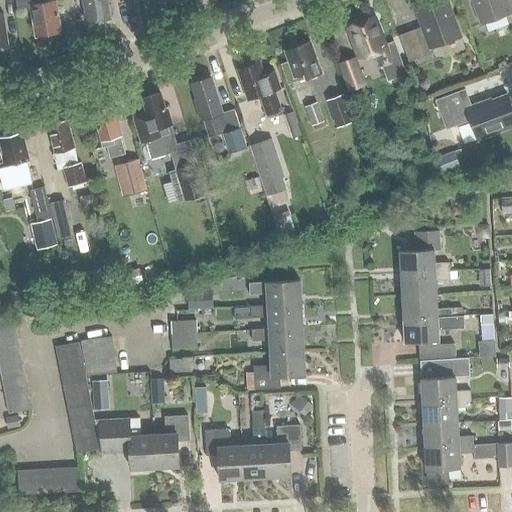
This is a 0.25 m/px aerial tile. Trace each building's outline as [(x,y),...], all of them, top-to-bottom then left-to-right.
[(61,33),(55,0),(42,2),(42,0),(15,0),(17,9),(30,6),(35,37),(61,33)] [(110,18),(106,0),(82,0),(86,22),(110,18)] [(459,37),(445,0),(421,0),(413,3),(421,27),(398,35),(408,62),(432,53),(431,48),(459,37)] [(511,0),(471,0),(481,24),(509,14),(511,18),(511,17),(511,0)] [(405,73),(394,42),(383,47),(372,18),(349,27),(355,42),(354,43),(359,56),(372,51),(378,65),(382,64),(387,79),(405,73)] [(321,72),(309,42),(285,51),(288,60),(281,63),(289,84),(321,72)] [(353,58),(340,62),(349,88),(362,83),(353,58)] [(263,73),(259,62),(237,70),(247,100),(259,96),(266,115),(276,112),(277,116),(282,115),(274,91),(280,89),(273,69),(263,73)] [(204,119),(209,136),(222,132),(229,153),(246,147),(234,109),(221,113),(210,77),(192,83),(197,98),(193,100),(200,120),(204,119)] [(469,120),(477,140),(511,127),(511,109),(506,94),(478,105),(477,103),(471,106),(465,89),(435,100),(446,129),(469,120)] [(133,117),(137,129),(141,142),(147,140),(152,157),(178,149),(170,125),(172,124),(167,108),(164,108),(160,93),(142,98),(146,113),(133,117)] [(345,96),(328,102),(336,125),(353,119),(345,96)] [(308,108),(314,125),(324,121),(318,105),(308,108)] [(94,112),(99,131),(97,132),(102,147),(107,146),(110,158),(125,153),(120,136),(121,136),(112,106),(94,112)] [(74,147),(68,129),(66,120),(48,125),(49,129),(53,145),(52,145),(54,153),(58,170),(63,168),(68,186),(86,181),(80,161),(77,162),(73,147),(74,147)] [(288,128),(292,138),(301,135),(298,125),(288,128)] [(32,182),(20,132),(0,137),(4,152),(1,152),(5,165),(0,165),(0,172),(4,189),(32,182)] [(285,176),(272,138),(251,146),(265,184),(285,176)] [(439,175),(456,168),(450,152),(432,159),(439,175)] [(118,164),(127,195),(146,189),(137,158),(118,164)] [(168,202),(187,197),(209,190),(200,160),(178,167),(179,171),(169,174),(171,182),(163,185),(168,202)] [(43,187),(30,190),(37,222),(51,218),(43,187)] [(511,209),(511,197),(501,199),(502,211),(511,209)] [(49,204),(57,240),(71,237),(63,200),(49,204)] [(289,215),(274,221),(282,243),(297,237),(289,215)] [(51,218),(37,222),(30,224),(36,250),(58,245),(51,218)] [(440,250),(438,230),(414,232),(415,249),(399,250),(400,273),(449,271),(448,262),(433,263),(432,250),(440,250)] [(157,278),(153,264),(141,268),(145,281),(157,278)] [(144,284),(139,268),(122,273),(127,289),(144,284)] [(490,268),(479,269),(480,285),(491,284),(490,268)] [(95,269),(84,273),(90,298),(101,295),(95,269)] [(400,273),(402,296),(435,294),(434,280),(449,279),(449,271),(400,273)] [(82,272),(68,276),(74,299),(88,295),(82,272)] [(113,276),(98,280),(102,295),(117,291),(113,276)] [(266,294),(267,306),(301,304),(299,280),(249,284),(250,295),(266,294)] [(70,303),(68,285),(47,288),(49,305),(70,303)] [(213,308),(212,291),(187,293),(188,309),(213,308)] [(402,296),(403,319),(452,316),(452,307),(436,308),(435,294),(402,296)] [(267,318),(267,329),(302,327),(301,304),(267,306),(250,307),(251,319),(267,318)] [(462,306),(452,307),(452,316),(463,316),(462,306)] [(493,315),(480,315),(480,325),(493,324),(493,315)] [(404,343),(418,342),(419,358),(455,357),(454,343),(439,344),(438,340),(438,329),(463,328),(463,316),(452,316),(403,319),(404,343)] [(0,331),(16,328),(14,318),(0,320),(0,331)] [(170,323),(171,335),(196,334),(196,322),(170,323)] [(268,342),(269,353),(303,350),(302,327),(267,329),(251,330),(251,343),(268,342)] [(0,331),(0,343),(18,339),(16,328),(0,331)] [(197,346),(196,334),(171,335),(171,347),(197,346)] [(83,374),(114,369),(109,335),(78,340),(83,374)] [(0,355),(21,351),(18,339),(0,343),(0,355)] [(54,345),(57,356),(78,352),(76,341),(54,345)] [(304,375),(303,350),(269,353),(270,366),(253,367),(254,389),(280,388),(279,376),(304,375)] [(0,355),(0,366),(0,367),(23,362),(21,351),(0,355)] [(80,362),(78,352),(57,356),(59,367),(80,362)] [(192,371),(191,357),(169,359),(170,372),(192,371)] [(420,360),(422,401),(471,398),(470,390),(456,391),(455,376),(469,375),(468,357),(420,360)] [(26,373),(23,362),(0,367),(3,378),(26,373)] [(83,373),(80,362),(59,367),(61,377),(83,373)] [(3,378),(5,389),(28,384),(26,373),(3,378)] [(61,377),(63,388),(85,383),(83,373),(61,377)] [(151,379),(152,403),(164,403),(162,379),(151,379)] [(109,408),(107,380),(92,381),(93,409),(109,408)] [(63,388),(65,398),(87,394),(85,383),(63,388)] [(5,389),(7,401),(30,396),(28,384),(5,389)] [(207,413),(206,400),(205,387),(195,388),(196,401),(196,414),(207,413)] [(65,398),(68,409),(89,404),(87,394),(65,398)] [(313,406),(298,394),(290,405),(305,416),(313,406)] [(33,408),(30,396),(7,401),(10,413),(33,408)] [(511,397),(498,397),(498,420),(511,420),(511,397)] [(422,401),(423,424),(458,421),(457,407),(471,406),(471,398),(422,401)] [(68,409),(70,419),(92,415),(89,404),(68,409)] [(18,415),(6,418),(8,428),(20,426),(18,415)] [(94,425),(92,415),(70,419),(72,430),(94,425)] [(165,434),(151,435),(153,468),(178,466),(177,442),(188,441),(186,416),(164,417),(165,434)] [(153,468),(151,435),(140,436),(139,418),(95,421),(101,453),(116,452),(119,456),(123,456),(125,452),(129,451),(131,469),(153,468)] [(423,424),(424,446),(473,444),(472,435),(459,435),(458,421),(423,424)] [(511,421),(498,422),(498,431),(511,430),(511,421)] [(72,430),(74,440),(96,436),(94,425),(72,430)] [(264,444),(263,444),(265,477),(290,476),(289,452),(301,451),(299,426),(275,427),(276,444),(264,444)] [(239,446),(239,447),(242,479),(265,477),(263,444),(264,444),(263,427),(252,428),(253,445),(239,446)] [(242,479),(239,447),(239,446),(228,447),(227,430),(204,431),(206,456),(217,455),(219,480),(242,479)] [(98,447),(96,436),(74,440),(77,452),(98,447)] [(511,466),(511,441),(496,443),(497,458),(497,467),(511,466)] [(446,482),(446,469),(461,468),(460,452),(473,451),(474,459),(497,458),(496,442),(473,444),(424,446),(426,470),(429,470),(430,483),(446,482)] [(65,468),(67,491),(79,490),(78,467),(65,468)] [(55,492),(54,468),(42,469),(43,493),(55,492)] [(54,468),(55,492),(67,491),(65,468),(54,468)] [(43,493),(42,469),(30,470),(31,493),(43,493)] [(19,494),(31,493),(30,470),(17,470),(19,494)]
